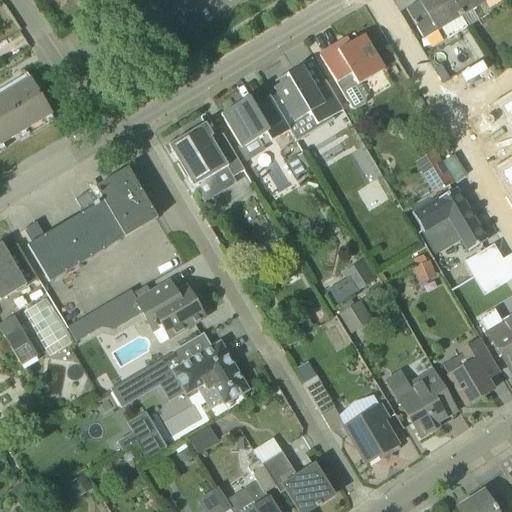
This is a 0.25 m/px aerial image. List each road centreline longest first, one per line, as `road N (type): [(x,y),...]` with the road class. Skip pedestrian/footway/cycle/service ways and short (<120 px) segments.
road 1 (residential): [(372,511),(131,126)]
road 2 (residential): [(131,126),(339,0)]
road 3 (residential): [(109,130),(13,0)]
road 4 (residential): [(393,511),(511,432)]
road 5 (residential): [(511,229),(447,109)]
road 6 (residential): [(0,198),(109,130)]
road 7 (residential): [(447,109),(380,0)]
